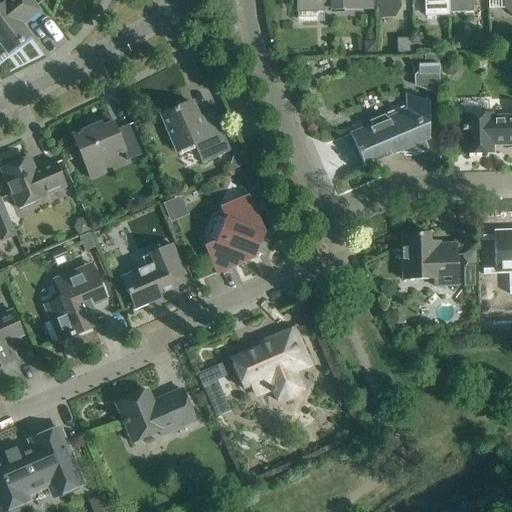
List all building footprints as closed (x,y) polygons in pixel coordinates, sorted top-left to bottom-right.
[(8,0),(0,6),(0,43),(6,52),(18,44),(18,45),(29,36),(20,23),(26,19),(27,20),(39,11),(30,0),(8,0)] [(376,9),(376,0),(296,0),(297,5),(323,4),(324,10),(376,9)] [(376,0),(376,9),(377,18),(394,18),(394,8),(400,8),(399,0),(376,0)] [(423,0),(424,16),(448,15),(448,13),(447,0),(423,0)] [(447,0),(448,13),(473,12),(472,0),(447,0)] [(511,0),(503,0),(504,8),(511,15),(511,0)] [(369,42),(364,47),(364,54),(376,54),(376,42),(369,42)] [(452,58),(446,58),(442,62),(442,67),(446,70),(453,70),(456,66),(456,62),(452,58)] [(436,68),(417,68),(417,75),(414,79),(414,89),(438,97),(436,68)] [(426,151),(428,150),(424,141),(428,139),(427,102),(406,95),(406,110),(387,118),(384,115),(369,121),(368,126),(350,134),(364,166),(395,153),(395,154),(426,153),(426,151)] [(208,161),(212,159),(230,151),(216,119),(202,125),(193,104),(177,110),(176,108),(161,115),(176,152),(194,144),(199,156),(205,154),(208,161)] [(462,115),(462,133),(463,153),(493,153),(492,145),(511,144),(511,107),(511,116),(492,117),(491,114),(462,115)] [(72,136),(80,154),(85,168),(123,151),(127,161),(141,155),(136,143),(128,125),(115,130),(112,124),(102,128),(100,124),(72,136)] [(241,154),(233,157),(238,169),(246,165),(241,154)] [(1,170),(9,188),(17,208),(45,196),(45,195),(65,187),(53,160),(33,169),(28,158),(1,170)] [(248,169),(240,172),(245,183),(253,180),(248,169)] [(205,247),(209,255),(217,274),(244,262),(243,261),(253,257),(254,258),(264,234),(263,233),(258,224),(259,223),(248,196),(229,204),(221,208),(225,218),(224,221),(219,219),(211,227),(212,237),(216,239),(215,242),(205,247)] [(0,238),(1,241),(16,235),(0,198),(0,238)] [(77,222),(74,229),(79,235),(91,230),(86,220),(77,222)] [(495,239),(492,243),(495,246),(496,270),(511,269),(511,231),(510,232),(510,234),(495,235),(495,239)] [(402,284),(434,283),(434,287),(456,286),(455,244),(429,244),(429,234),(401,235),(402,284)] [(87,235),(79,239),(84,253),(93,249),(87,235)] [(121,277),(127,291),(135,309),(151,302),(150,301),(159,297),(159,299),(160,298),(159,294),(176,287),(173,280),(185,275),(178,256),(172,245),(141,258),(145,267),(121,277)] [(474,252),(463,253),(463,259),(468,264),(475,264),(474,252)] [(44,306),(50,321),(59,342),(94,326),(88,312),(92,310),(91,306),(105,300),(90,265),(54,280),(61,295),(58,297),(59,300),(44,306)] [(475,266),(464,266),(464,287),(475,286),(475,266)] [(0,366),(16,360),(8,341),(22,335),(12,311),(0,315),(0,366)] [(311,366),(302,346),(294,327),(267,339),(268,348),(260,351),(258,347),(230,359),(243,389),(267,378),(278,405),(304,393),(296,373),(311,366)] [(220,364),(196,374),(202,387),(215,382),(226,377),(220,364)] [(195,422),(189,408),(181,389),(159,399),(160,401),(152,404),(147,391),(115,404),(123,423),(132,443),(159,431),(161,436),(195,422)] [(82,484),(66,447),(59,429),(29,441),(31,447),(18,452),(18,451),(12,449),(7,451),(5,456),(5,458),(0,460),(0,511),(28,500),(26,495),(48,485),(53,496),(82,484)]
